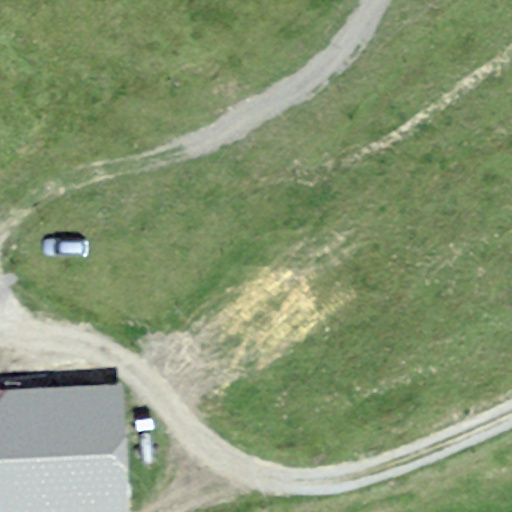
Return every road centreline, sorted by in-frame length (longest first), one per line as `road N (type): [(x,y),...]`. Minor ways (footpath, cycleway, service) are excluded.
road 1 (track): [(0,331),(121,368),(220,464),(278,488),(358,484),(511,419)]
road 2 (track): [(311,0),(239,109),(186,110),(0,230)]
